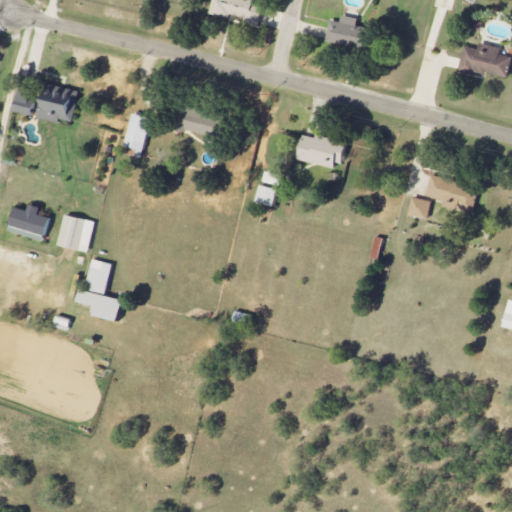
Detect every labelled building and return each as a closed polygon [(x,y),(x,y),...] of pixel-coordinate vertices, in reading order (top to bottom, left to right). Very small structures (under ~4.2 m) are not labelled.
[(213,0),(210,14),(230,19),(231,15),(246,18),(245,23),(260,26),(264,8),(252,5),(253,0),(213,0)] [(342,23),(331,21),(327,41),(364,48),(369,23),(343,18),(342,23)] [(509,79),(511,62),(511,57),(502,56),(503,48),(481,45),(480,49),(465,47),(461,71),(509,79)] [(40,118),(73,125),(80,92),(53,85),(51,94),(46,93),(40,118)] [(31,101),(33,90),(21,88),(16,112),(35,116),(38,103),(31,101)] [(179,128),(217,139),(223,117),(185,106),(179,128)] [(143,159),(153,119),(135,114),(125,154),(143,159)] [(344,164),(349,143),(318,135),(317,138),(305,135),(299,160),(336,169),(338,163),(344,164)] [(283,176),(266,172),(264,183),(281,186),(283,176)] [(428,197),(463,205),(462,209),(475,212),(480,187),(432,177),(428,197)] [(277,206),(280,189),(262,186),(259,204),(277,206)] [(410,215),(429,220),(433,202),(414,198),(410,215)] [(52,219),(40,216),(42,208),(32,205),(30,212),(17,208),(10,232),(45,242),(52,219)] [(90,254),(97,223),(67,215),(59,246),(90,254)] [(107,297),(114,265),(94,261),(87,291),(82,290),(80,303),(97,306),(95,316),(121,322),(125,301),(107,297)] [(55,328),(69,332),(72,321),(58,316),(55,328)]
